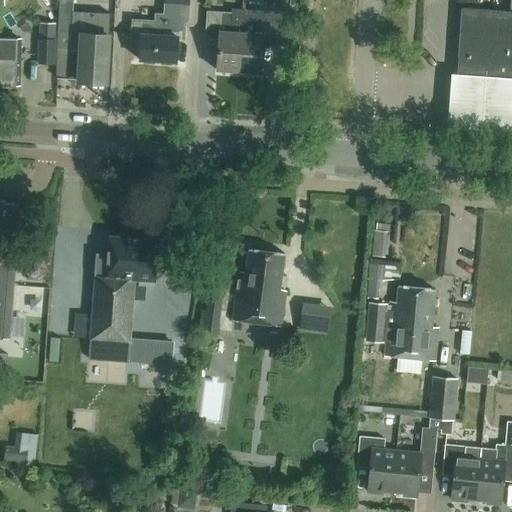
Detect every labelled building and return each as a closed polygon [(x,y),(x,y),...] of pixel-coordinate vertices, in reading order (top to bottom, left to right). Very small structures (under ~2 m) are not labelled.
[(58,0),(57,78),(78,79),(81,32),(108,34),(109,13),(73,11),(73,0),(58,0)] [(188,20),(188,0),(165,0),(165,2),(164,18),(164,26),(156,26),(157,20),(133,18),(131,47),(141,47),(140,58),(176,60),(178,37),(185,37),(185,20),(188,20)] [(511,0),(510,10),(461,7),(456,73),(511,76),(511,0)] [(239,71),(241,31),(231,30),(232,11),(207,9),(205,37),(219,39),(217,69),(239,71)] [(295,12),(279,11),(254,9),(242,9),(241,31),(239,71),(260,72),(262,43),(291,46),(295,12)] [(39,38),(38,62),(54,62),(56,22),(41,22),(41,38),(39,38)] [(105,82),(108,34),(81,32),(78,79),(78,80),(105,82)] [(20,37),(0,36),(0,82),(20,83),(20,58),(19,58),(20,37)] [(511,73),(449,69),(445,123),(511,128),(511,73)] [(0,338),(11,339),(17,256),(7,255),(7,247),(13,247),(16,203),(5,202),(5,199),(0,198),(0,338)] [(109,235),(107,254),(97,253),(89,358),(129,362),(135,279),(155,281),(159,239),(109,235)] [(286,253),(250,247),(246,271),(240,270),(233,318),(282,326),(287,291),(281,288),(286,253)] [(219,334),(225,282),(209,280),(206,310),(203,309),(200,332),(219,334)] [(389,312),(384,312),(385,306),(370,304),(367,341),(381,343),(381,341),(386,342),(384,356),(435,361),(438,331),(431,330),(435,289),(398,285),(396,310),(389,309),(389,312)] [(462,330),(459,354),(469,355),(471,331),(462,330)] [(0,353),(0,378),(6,379),(9,354),(0,353)] [(429,418),(442,419),(442,420),(454,421),(458,377),(433,376),(429,418)] [(476,377),(472,388),(485,393),(489,382),(476,377)] [(429,428),(437,429),(441,429),(442,420),(442,419),(429,418),(429,428)] [(496,444),(496,448),(481,447),(476,499),(488,500),(487,503),(500,504),(502,480),(511,481),(511,420),(507,420),(504,445),(496,444)] [(437,429),(429,428),(423,427),(420,453),(396,451),(393,491),(404,492),(404,495),(417,497),(419,472),(433,474),(437,429)] [(393,491),(396,451),(384,449),(385,438),(360,436),(357,466),(371,468),(368,492),(381,493),(381,490),(393,491)] [(476,499),(481,447),(467,446),(445,444),(442,474),(454,476),(452,500),(464,501),(465,498),(476,499)] [(261,511),(262,504),(232,502),(230,511),(261,511)]
